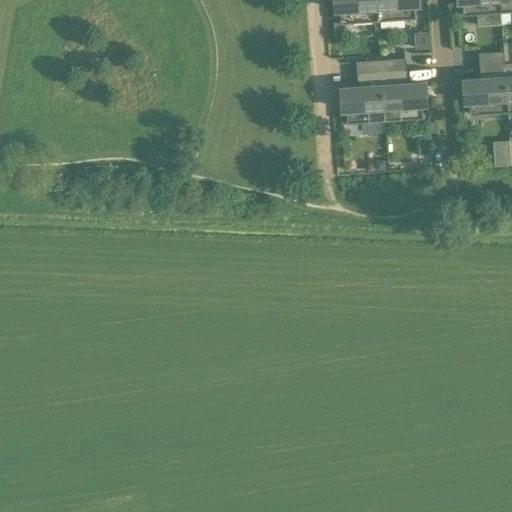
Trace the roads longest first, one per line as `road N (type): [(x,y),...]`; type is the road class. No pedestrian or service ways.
road 1 (residential): [(329,180),(315,0)]
road 2 (residential): [(448,167),(437,0)]
